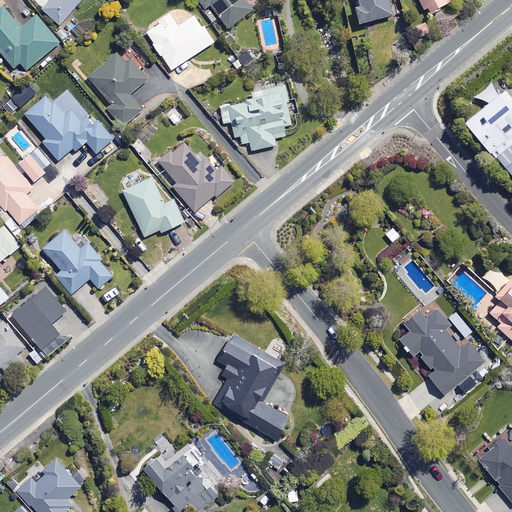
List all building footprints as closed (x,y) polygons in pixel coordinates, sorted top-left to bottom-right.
[(80,0),(50,0),(42,10),(59,25),(80,0)] [(197,0),(205,9),(210,6),(227,29),(253,10),(245,0),(197,0)] [(393,14),(388,0),(357,0),(359,6),(354,7),(359,24),(393,14)] [(417,0),(425,15),(449,2),(447,0),(417,0)] [(0,8),(0,52),(13,68),(19,63),(26,71),(59,43),(36,16),(21,29),(2,7),(0,8)] [(177,27),(171,18),(146,34),(170,71),(213,43),(195,15),(177,27)] [(125,64),(117,55),(88,78),(111,106),(107,109),(122,127),(143,110),(130,94),(146,81),(130,60),(125,64)] [(19,110),(38,94),(29,83),(4,104),(9,111),(16,106),(19,110)] [(499,94),(490,83),(477,94),(485,103),(463,122),(511,180),(511,143),(507,137),(511,133),(511,98),(505,90),(499,94)] [(291,125),(283,85),(252,91),(254,100),(219,107),(222,123),(230,122),(233,137),(240,136),(241,143),(249,142),(250,150),(274,145),(273,138),(284,136),(282,126),(291,125)] [(64,116),(47,96),(25,115),(45,139),(42,142),(58,161),(73,148),(75,151),(86,142),(96,154),(113,140),(91,114),(81,122),(71,110),(64,116)] [(34,146),(19,126),(5,137),(21,157),(34,146)] [(199,162),(183,142),(159,162),(175,182),(171,186),(192,211),(213,194),(214,196),(232,181),(220,167),(215,171),(204,158),(199,162)] [(34,182),(45,173),(42,169),(50,162),(39,147),(19,163),(34,182)] [(0,203),(5,209),(7,208),(13,215),(5,222),(13,231),(39,209),(25,193),(33,187),(1,150),(0,151),(0,203)] [(163,205),(151,179),(123,192),(144,237),(160,230),(161,232),(183,222),(173,200),(163,205)] [(0,260),(19,246),(2,225),(0,226),(0,260)] [(80,250),(64,231),(43,249),(61,271),(55,276),(71,294),(89,278),(98,288),(112,276),(98,260),(100,258),(87,243),(80,250)] [(511,279),(493,263),(480,278),(501,297),(488,312),(499,323),(496,327),(511,340),(511,279)] [(484,293),(462,271),(450,283),(472,305),(484,293)] [(0,285),(0,303),(9,296),(0,285)] [(65,311),(45,287),(11,315),(40,349),(58,334),(50,324),(65,311)] [(426,374),(444,396),(456,386),(463,395),(477,384),(469,375),(485,362),(468,341),(460,347),(446,330),(452,325),(438,308),(425,318),(418,310),(402,322),(409,330),(398,339),(412,356),(416,353),(431,370),(426,374)] [(0,368),(2,367),(5,370),(18,359),(15,355),(26,346),(2,319),(0,320),(0,368)] [(283,363),(232,334),(218,359),(227,365),(221,376),(228,380),(214,403),(277,439),(289,418),(256,399),(262,389),(267,392),(283,363)] [(462,398),(457,390),(444,400),(449,407),(462,398)] [(511,448),(510,450),(498,436),(476,454),(475,456),(511,502),(511,448)] [(180,455),(171,444),(142,468),(179,511),(180,511),(189,505),(194,511),(210,511),(221,503),(190,466),(200,458),(190,447),(180,455)] [(272,453),(266,462),(278,470),(284,461),(272,453)] [(74,511),(64,500),(84,479),(74,467),(68,472),(55,457),(43,468),(47,473),(36,483),(31,477),(17,489),(31,505),(32,504),(38,511),(74,511)] [(282,475),(267,465),(258,477),(273,487),(282,475)] [(298,500),(295,488),(286,491),(289,502),(298,500)] [(168,511),(157,500),(144,511),(168,511)]
